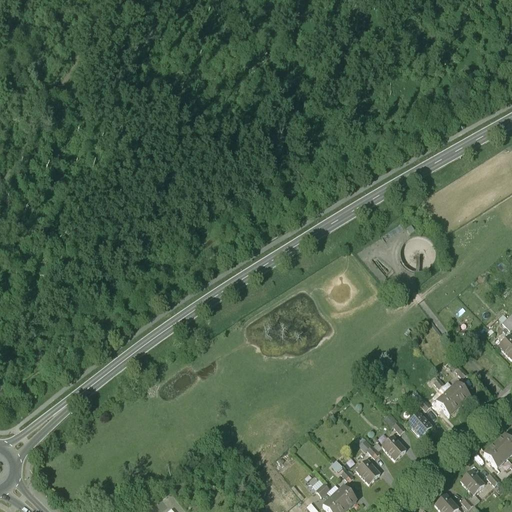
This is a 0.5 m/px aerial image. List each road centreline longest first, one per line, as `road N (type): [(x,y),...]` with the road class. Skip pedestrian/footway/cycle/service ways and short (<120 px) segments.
road 1 (tertiary): [(56,414),(293,251),(511,123)]
road 2 (track): [(0,188),(68,73),(68,46),(105,0)]
road 3 (residential): [(497,404),(382,511)]
